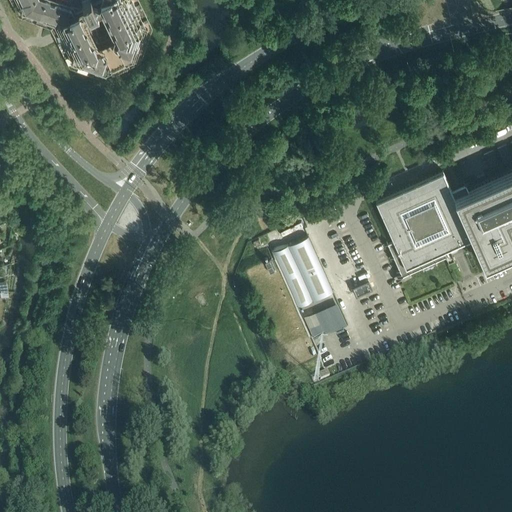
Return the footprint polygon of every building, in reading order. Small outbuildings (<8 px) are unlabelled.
[(10,0),(19,16),(40,24),(51,27),(57,41),(70,67),(104,79),(120,71),(123,70),(140,61),(152,28),(138,0),(10,0)] [(511,170),(454,196),(442,170),(375,199),(405,266),(442,250),(454,244),(472,236),(484,263),(511,250),(511,170)] [(308,235),(287,244),(312,299),(332,290),(308,235)] [(284,246),(274,250),(297,304),(307,300),(284,246)] [(371,289),(367,279),(352,286),(356,296),(371,289)] [(351,289),(347,280),(342,282),(346,292),(351,289)] [(327,370),(317,374),(319,379),(329,376),(327,370)]
